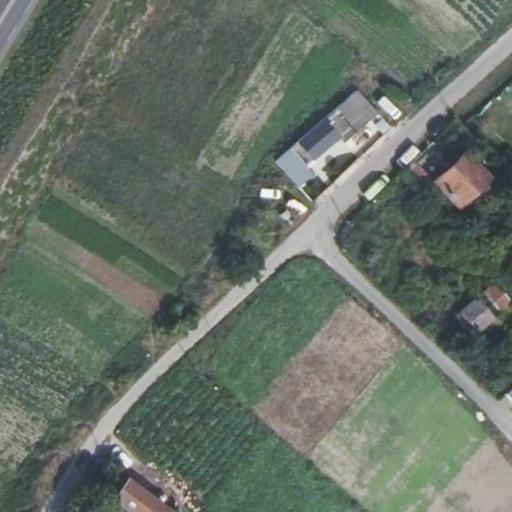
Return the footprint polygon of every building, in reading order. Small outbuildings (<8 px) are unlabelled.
[(88,0),(47,0),(69,26),(94,7),(88,0)] [(325,122),(338,137),(344,143),(368,122),(348,99),(329,115),(324,120),(325,122)] [(295,144),(288,150),(303,167),(338,137),(325,122),(297,146),(295,144)] [(433,144),(413,161),(430,181),(450,164),(433,144)] [(465,154),(436,182),(460,207),(490,179),(465,154)] [(412,163),(402,173),(422,193),(431,182),(412,163)] [(477,302),(464,312),(478,331),(492,321),(477,302)] [(170,511),(130,480),(117,497),(136,511),(170,511)]
